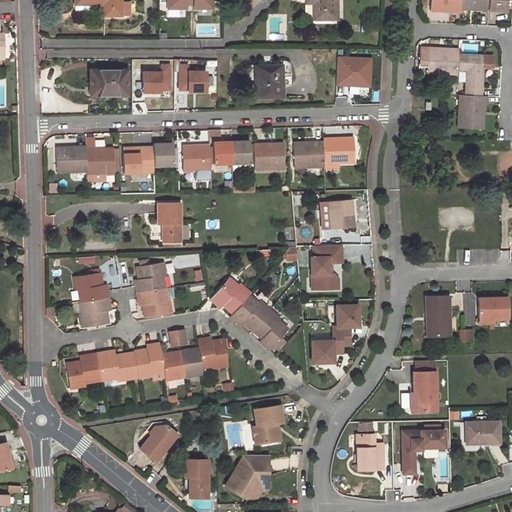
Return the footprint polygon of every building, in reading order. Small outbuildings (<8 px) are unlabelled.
[(73,0),(74,9),(83,9),(83,4),(103,4),(103,16),(121,16),(120,0),(73,0)] [(158,0),(159,2),(166,2),(166,8),(185,8),(185,4),(193,4),(192,0),(158,0)] [(337,18),(336,0),(313,0),(313,2),(313,19),(337,18)] [(460,0),(430,0),(430,10),(460,11),(460,8),(460,0)] [(460,0),(460,8),(487,9),(487,0),(460,0)] [(506,10),(506,0),(487,0),(487,9),(506,10)] [(427,63),(427,71),(457,72),(457,69),(458,53),(458,49),(428,48),(419,47),(418,63),(427,63)] [(482,65),(482,55),(458,53),(457,69),(466,69),(465,94),(481,95),(482,65)] [(492,65),(492,55),(482,55),(482,65),(492,65)] [(371,85),(371,56),(336,56),(336,85),(371,85)] [(160,72),(142,72),(142,92),(160,92),(160,89),(169,89),(169,64),(160,64),(160,72)] [(188,64),(179,64),(179,89),(187,89),(187,91),(206,91),(206,71),(188,71),(188,64)] [(281,65),(249,67),(250,99),(282,97),(281,65)] [(126,95),(126,70),(90,70),(90,88),(98,88),(99,94),(126,95)] [(458,127),(482,128),(482,114),(481,114),(481,102),(486,103),(487,95),(481,95),(465,94),(462,94),(462,109),(459,108),(458,127)] [(354,161),(353,137),(323,138),(323,141),(324,162),(338,161),(354,161)] [(230,142),(231,162),(232,170),(247,169),(247,162),(250,162),(250,161),(249,145),(249,141),(230,142)] [(323,141),(293,142),(293,144),(293,152),(293,166),(324,165),(324,162),(323,141)] [(212,142),(213,163),(231,162),(230,142),(212,142)] [(283,145),(283,142),(253,143),(253,145),(254,161),(254,168),(284,166),(284,152),(283,145)] [(172,149),(172,143),(153,144),(153,147),(153,165),(173,164),(172,156),(172,149)] [(209,145),(181,146),(181,148),(182,156),(182,170),(195,170),(195,176),(197,178),(208,178),(210,176),(209,145)] [(85,146),(55,148),(55,172),(86,171),(85,149),(85,146)] [(153,147),(122,148),(122,150),(122,157),(123,172),(153,171),(153,165),(153,147)] [(113,150),(113,148),(93,149),(85,149),(86,171),(86,173),(87,173),(88,180),(112,179),(112,172),(113,172),(113,157),(113,150)] [(319,202),(322,229),(330,228),(349,227),(353,226),(352,213),(347,214),(346,200),(319,202)] [(157,203),(157,223),(162,223),(163,241),(180,240),(179,202),(157,203)] [(160,240),(160,224),(152,224),(153,241),(160,240)] [(341,244),(312,245),(312,256),(310,256),(310,271),(314,271),(315,283),(337,282),(337,272),(332,268),(328,268),(328,261),(341,261),(341,244)] [(169,256),(170,268),(200,266),(199,254),(169,256)] [(165,276),(163,262),(136,266),(138,278),(140,278),(141,281),(135,281),(136,293),(165,289),(163,276),(165,276)] [(101,272),(74,275),(76,289),(79,289),(80,302),(109,298),(107,286),(101,286),(100,284),(103,283),(101,272)] [(238,285),(229,277),(210,298),(220,307),(224,302),(226,305),(225,306),(232,312),(248,294),(249,292),(240,283),(238,285)] [(144,319),(171,314),(169,300),(166,300),(165,289),(136,293),(138,305),(144,304),(145,307),(142,307),(144,319)] [(269,308),(260,300),(258,302),(248,294),(232,312),(229,315),(240,324),(244,320),(246,321),(244,323),(251,329),(269,308)] [(450,335),(449,296),(426,297),(426,313),(429,313),(430,335),(450,335)] [(508,297),(478,298),(478,322),(494,322),(494,318),(508,318),(508,297)] [(104,310),(110,309),(109,298),(80,302),(82,313),(80,313),(81,327),(108,323),(107,312),(104,313),(104,310)] [(359,305),(338,305),(338,326),(333,326),(334,340),(313,341),(313,362),(335,362),(334,353),(344,353),(344,344),(351,344),(351,327),(360,327),(359,305)] [(277,319),(279,317),(269,308),(251,329),(258,336),(260,334),(262,336),(258,341),(269,349),(287,328),(277,319)] [(186,342),(184,329),(169,331),(171,344),(186,342)] [(211,337),(198,339),(199,347),(202,367),(214,365),(214,368),(229,366),(224,339),(211,341),(211,337)] [(159,343),(147,344),(147,347),(148,350),(145,350),(145,348),(134,350),(138,377),(152,376),(151,373),(164,371),(161,353),(159,343)] [(199,347),(180,350),(183,376),(203,373),(202,367),(199,347)] [(165,379),(183,376),(180,350),(161,353),(164,371),(165,379)] [(100,380),(116,377),(117,381),(133,378),(129,353),(114,355),(110,356),(110,351),(96,353),(100,380)] [(69,388),(85,386),(84,383),(100,380),(96,353),(83,355),(84,360),(79,361),(65,364),(69,388)] [(436,371),(436,370),(435,362),(414,362),(414,371),(436,371)] [(436,371),(414,371),(413,371),(413,382),(411,382),(411,410),(437,409),(436,371)] [(231,384),(225,385),(226,393),(233,391),(231,384)] [(281,421),(279,405),(252,409),(255,425),(251,426),(254,443),(265,441),(265,438),(278,435),(277,428),(274,426),(274,422),(281,421)] [(357,421),(357,430),(371,430),(371,421),(357,421)] [(499,421),(465,422),(466,440),(481,440),(481,443),(500,442),(499,421)] [(176,434),(165,425),(157,426),(150,435),(149,434),(138,448),(141,451),(153,461),(154,461),(176,434)] [(402,430),(403,473),(415,472),(414,449),(421,449),(421,447),(440,447),(439,430),(402,430)] [(373,434),(356,434),(356,469),(382,468),(381,443),(373,443),(373,434)] [(4,439),(0,440),(0,468),(10,466),(6,447),(4,439)] [(153,461),(141,451),(134,460),(146,470),(153,461)] [(267,476),(267,454),(242,454),(224,486),(243,496),(255,475),(267,476)] [(206,497),(206,460),(183,460),(183,488),(188,489),(188,497),(206,497)] [(255,475),(243,496),(255,497),(261,486),(267,486),(267,476),(255,475)]
